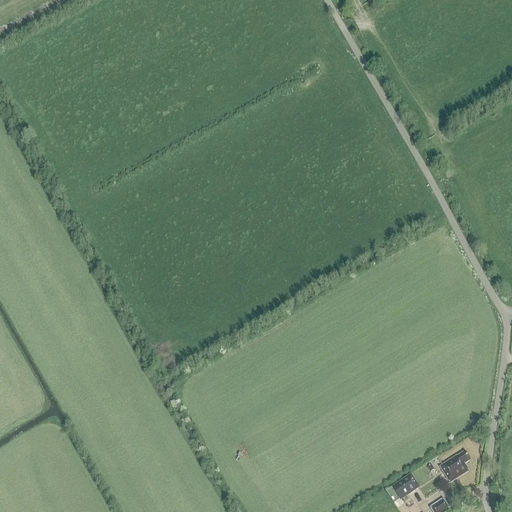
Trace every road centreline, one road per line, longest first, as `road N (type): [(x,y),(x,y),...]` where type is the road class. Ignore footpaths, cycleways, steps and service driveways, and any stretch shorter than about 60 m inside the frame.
road 1 (unclassified): [(504,317),(326,0)]
road 2 (unclassified): [(487,511),(504,317)]
